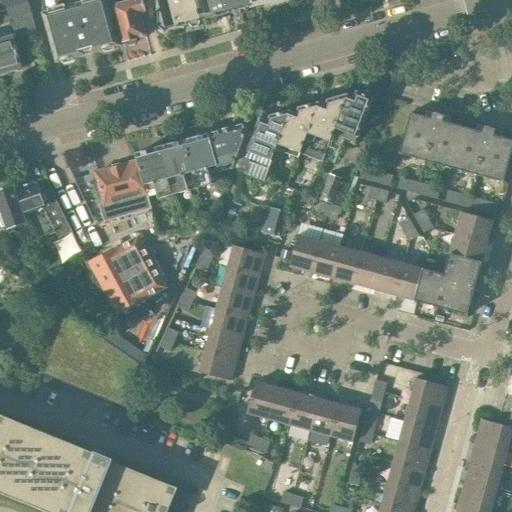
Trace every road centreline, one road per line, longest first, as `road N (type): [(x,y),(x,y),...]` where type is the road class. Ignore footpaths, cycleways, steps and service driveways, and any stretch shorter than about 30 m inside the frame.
road 1 (residential): [(0,140),(499,0)]
road 2 (residential): [(0,398),(213,483),(203,511)]
road 3 (residential): [(351,316),(481,353),(494,345),(509,285)]
road 4 (residential): [(351,316),(339,361),(281,345),(293,300)]
